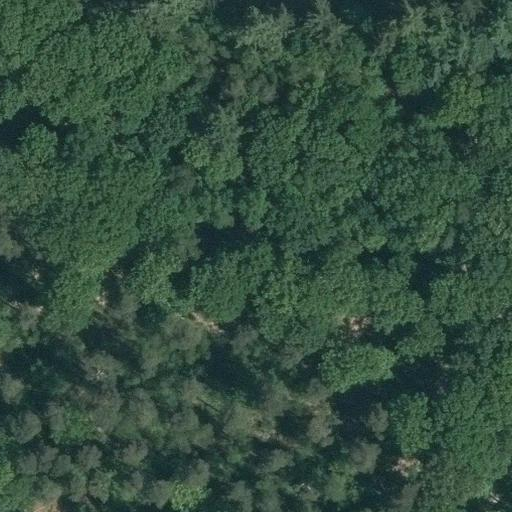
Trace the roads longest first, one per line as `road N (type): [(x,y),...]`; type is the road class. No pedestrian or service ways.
road 1 (track): [(0,160),(301,277),(482,325)]
road 2 (track): [(511,333),(482,325),(479,169)]
